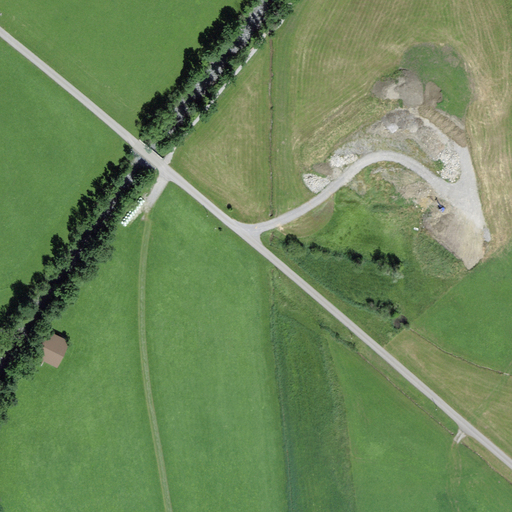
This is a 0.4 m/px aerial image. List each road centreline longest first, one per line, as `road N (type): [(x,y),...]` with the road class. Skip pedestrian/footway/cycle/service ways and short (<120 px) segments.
road 1 (residential): [(0,32),(243,229),(511,466)]
road 2 (track): [(243,229),(280,222),(372,159),(390,157),(435,184),(460,185),(465,163),(443,88)]
